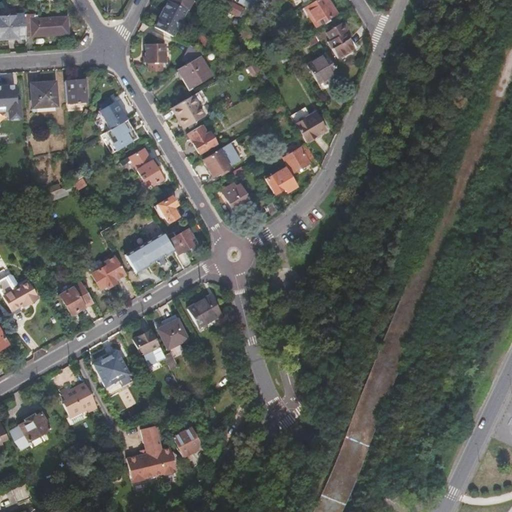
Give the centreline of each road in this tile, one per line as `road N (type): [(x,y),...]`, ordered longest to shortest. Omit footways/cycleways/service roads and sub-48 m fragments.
road 1 (residential): [(373,511),(273,399),(249,339),(234,254)]
road 2 (residential): [(390,32),(317,191),(289,220),(234,254)]
road 3 (residential): [(234,254),(0,389)]
road 4 (residential): [(234,254),(109,49)]
road 5 (tertiary): [(441,511),(511,368)]
